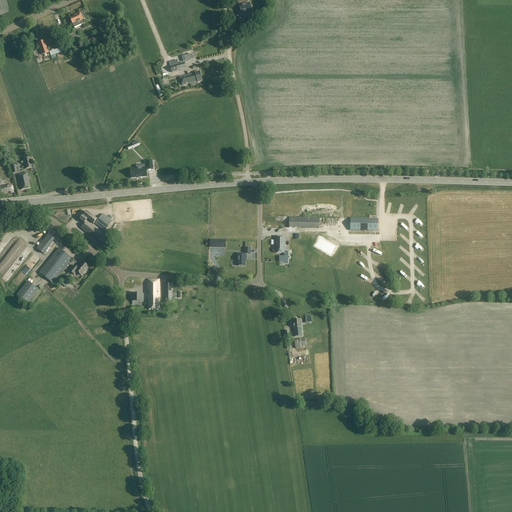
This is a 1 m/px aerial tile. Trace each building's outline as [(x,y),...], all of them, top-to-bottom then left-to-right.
[(241,13),(236,14),(238,21),(248,19),(246,12),(247,11),(248,12),(250,11),(251,10),(249,4),(239,6),(241,13)] [(69,18),(74,28),(85,23),(80,12),(74,15),(69,18)] [(65,37),(69,47),(77,44),(76,42),(80,40),(77,31),(70,33),(71,35),(65,37)] [(38,44),(42,55),(48,52),(44,41),(38,44)] [(55,54),(62,52),(61,48),(49,52),(51,56),(55,54)] [(177,60),(169,62),(170,67),(172,73),(177,71),(186,69),(184,63),(178,64),(177,60)] [(188,75),(190,83),(197,81),(197,82),(202,81),(200,71),(195,73),(195,74),(188,75)] [(182,85),(190,83),(188,75),(180,77),(182,85)] [(138,143),(137,141),(131,144),(132,146),(127,148),(128,150),(139,145),(138,143)] [(23,159),(25,169),(33,167),(31,157),(23,159)] [(136,169),(130,169),(131,179),(147,177),(146,170),(147,170),(147,171),(153,170),(152,161),(146,162),(147,165),(136,166),(136,169)] [(18,175),(21,190),(30,188),(27,173),(18,175)] [(14,192),(12,185),(0,186),(0,193),(0,194),(11,192),(11,193),(14,192)] [(97,220),(88,213),(86,211),(79,220),(84,224),(81,228),(95,240),(96,239),(98,241),(96,243),(102,248),(109,239),(103,234),(87,221),(88,220),(93,224),(97,220)] [(95,224),(104,231),(113,221),(103,214),(95,224)] [(289,228),(319,228),(319,217),(289,217),(289,228)] [(350,219),(350,231),(377,231),(378,219),(350,219)] [(43,254),(54,240),(48,235),(43,241),(40,244),(37,249),(43,254)] [(285,251),(285,237),(275,237),(275,246),(276,246),(276,248),(275,248),(273,249),(273,250),(273,252),(274,252),(276,252),(276,253),(284,254),(284,251),(285,251)] [(39,273),(52,284),(72,259),(59,248),(39,273)] [(238,262),(238,266),(245,266),(245,259),(246,259),(246,254),(251,254),(251,248),(244,248),(244,254),(237,254),(237,261),(238,262)] [(279,257),(279,262),(285,262),(285,263),(285,264),(287,264),(288,264),(288,251),(284,251),(284,257),(279,257)] [(77,272),(82,276),(89,267),(82,262),(77,268),(74,266),(70,271),(74,275),(77,272)] [(148,309),(159,309),(159,280),(148,280),(148,291),(150,291),(150,294),(147,295),(147,300),(148,300),(148,309)] [(17,296),(27,304),(38,290),(28,282),(17,296)] [(131,294),(132,301),(132,305),(142,305),(142,301),(144,301),(144,294),(131,294)] [(293,328),(294,337),(302,336),(300,320),(293,320),(294,328),(293,328)] [(296,349),(298,349),(302,348),(302,346),(306,345),(305,339),(295,340),(296,349)]
